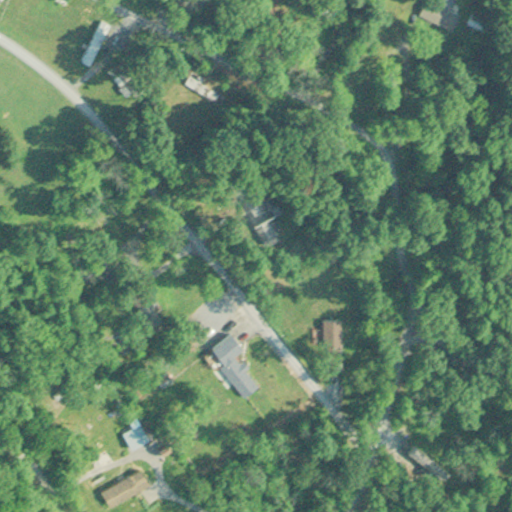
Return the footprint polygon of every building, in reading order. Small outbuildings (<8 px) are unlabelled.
[(343,0),(327,0),(327,14),(343,14),(343,0)] [(436,0),(429,0),(424,13),(458,28),(465,11),(458,8),(461,0),(445,0),(444,3),(436,0)] [(493,34),(500,24),(477,9),(470,20),(493,34)] [(100,46),(111,52),(116,43),(105,37),(100,46)] [(195,71),(188,83),(223,102),(230,91),(195,71)] [(272,245),(285,237),(271,215),(258,223),(272,245)] [(328,318),(328,340),(345,340),(345,318),(328,318)] [(250,395),(264,382),(240,354),(249,346),(236,331),(212,351),(250,395)] [(152,437),(143,422),(126,432),(136,447),(152,437)] [(409,452),(444,479),(451,469),(417,443),(409,452)] [(154,483),(145,468),(104,490),(112,506),(154,483)]
